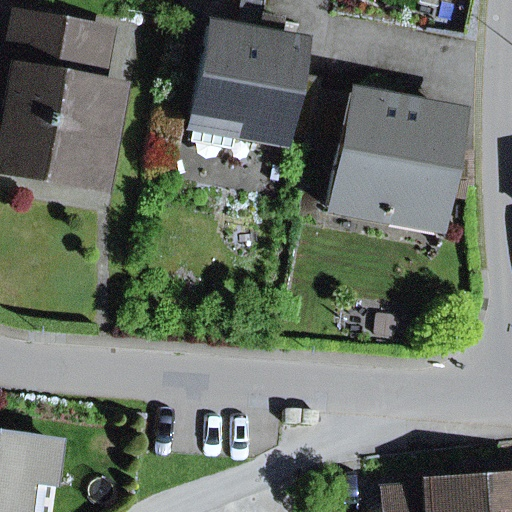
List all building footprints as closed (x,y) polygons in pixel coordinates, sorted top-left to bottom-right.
[(0,130),(0,169),(97,188),(115,89),(96,85),(105,33),(9,16),(0,65),(0,92),(7,94),(0,130)] [(274,47),(279,21),(260,17),(256,36),(255,44),(274,47)] [(277,141),(278,133),(308,138),(317,89),(318,79),(289,74),(293,50),(274,47),(255,44),(256,36),(207,27),(187,141),(229,149),(232,133),(277,141)] [(388,204),(427,211),(445,112),(403,104),(384,101),(317,89),(308,138),(306,148),(335,153),(325,207),(385,218),(388,204)] [(403,104),(405,95),(385,91),(384,101),(403,104)] [(458,153),(452,161),(446,197),(462,199),(463,183),(471,184),(471,154),(458,153)] [(53,443),(0,436),(0,511),(20,511),(24,480),(48,483),(53,443)] [(460,486),(425,489),(425,492),(426,511),(511,511),(511,487),(510,487),(507,473),(459,476),(460,486)] [(386,511),(426,511),(425,492),(385,495),(386,511)]
